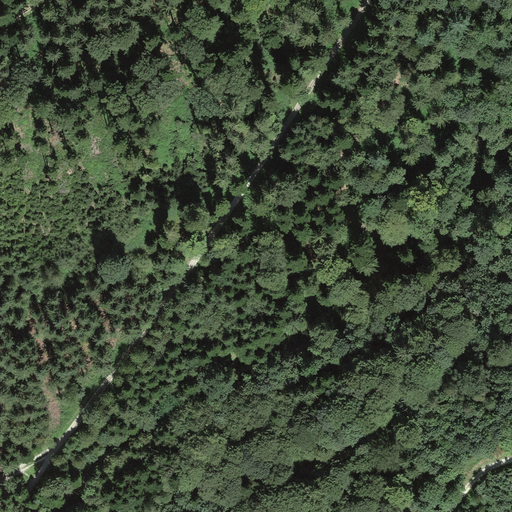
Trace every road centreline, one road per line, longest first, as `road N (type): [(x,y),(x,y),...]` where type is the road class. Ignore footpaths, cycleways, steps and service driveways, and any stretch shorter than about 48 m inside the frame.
road 1 (track): [(48,511),(103,454),(155,416),(239,371),(416,297),(511,227)]
road 2 (track): [(56,447),(210,238),(365,0)]
